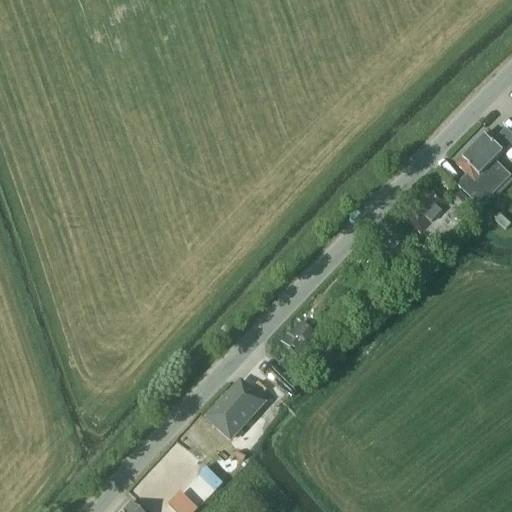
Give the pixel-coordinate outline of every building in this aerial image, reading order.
[(497,162),(511,145),(511,138),(505,131),(497,139),(489,131),(458,164),(469,176),(459,186),(482,207),(511,176),(497,162)] [(468,222),(467,221),(449,205),(433,189),(405,220),(423,237),(434,225),(451,241),(468,222)] [(461,193),(449,205),(467,221),(478,210),(461,193)] [(387,271),(394,277),(408,262),(401,256),(387,271)] [(299,362),(318,342),(304,328),(285,348),(299,362)] [(257,369),(285,395),(296,382),(269,357),(257,369)] [(247,424),(261,409),(254,401),(256,399),(240,384),(206,421),(229,443),(247,424)]
